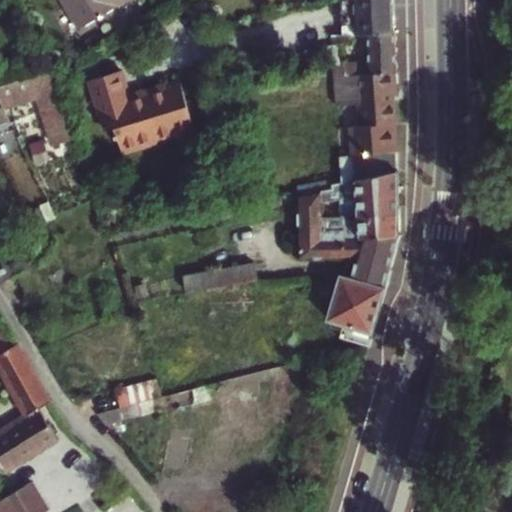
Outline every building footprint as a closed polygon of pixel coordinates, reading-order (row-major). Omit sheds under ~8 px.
[(63,0),(80,28),(125,0),(63,0)] [(336,36),(368,33),(395,30),(393,0),(354,0),(355,17),(343,18),(343,21),(333,22),(336,36)] [(341,63),(344,74),(396,71),(395,30),(368,33),(370,53),(364,53),(365,62),(341,62),(341,63)] [(303,50),(307,70),(332,65),(341,63),(341,62),(337,42),(303,50)] [(334,75),(344,74),(341,63),(332,65),(334,75)] [(0,84),(0,96),(4,106),(37,96),(52,144),(75,137),(53,69),(0,84)] [(90,79),(106,129),(115,126),(117,133),(115,133),(118,143),(120,142),(123,151),(158,140),(157,136),(175,130),(178,139),(197,133),(191,114),(196,113),(191,97),(187,99),(181,81),(167,86),(166,83),(148,89),(148,91),(130,97),(121,69),(90,79)] [(344,74),(334,75),(336,105),(358,105),(358,125),(352,125),(353,151),(395,150),(394,121),(396,121),(395,93),(398,93),(396,71),(344,74)] [(0,126),(11,121),(4,106),(0,96),(0,126)] [(347,197),(358,195),(399,191),(398,170),(333,182),(333,185),(323,187),(323,199),(347,197)] [(323,187),(297,192),(297,202),(323,199),(323,187)] [(348,205),(348,212),(349,216),(399,213),(399,191),(358,195),(359,204),(348,205)] [(347,197),(348,205),(359,204),(358,195),(347,197)] [(297,202),(298,214),(323,215),(323,199),(297,202)] [(245,205),(216,211),(217,217),(246,211),(245,205)] [(298,214),(299,255),(352,256),(346,275),(386,286),(400,235),(399,213),(349,216),(348,212),(342,212),(342,216),(338,215),(331,215),(323,215),(298,214)] [(22,232),(6,239),(0,242),(0,282),(39,262),(22,232)] [(186,275),(188,291),(259,279),(256,262),(186,275)] [(346,275),(342,275),(330,319),(373,331),(386,286),(346,275)] [(307,279),(304,294),(315,295),(318,280),(307,279)] [(6,339),(0,341),(0,352),(10,347),(6,339)] [(0,369),(28,422),(0,437),(0,467),(57,435),(40,407),(52,401),(18,344),(10,347),(0,352),(0,369)] [(117,389),(122,407),(162,397),(157,378),(117,389)] [(122,407),(105,411),(108,424),(183,405),(180,392),(162,397),(122,407)] [(38,511),(51,504),(33,477),(11,490),(0,496),(0,511),(38,511)]
